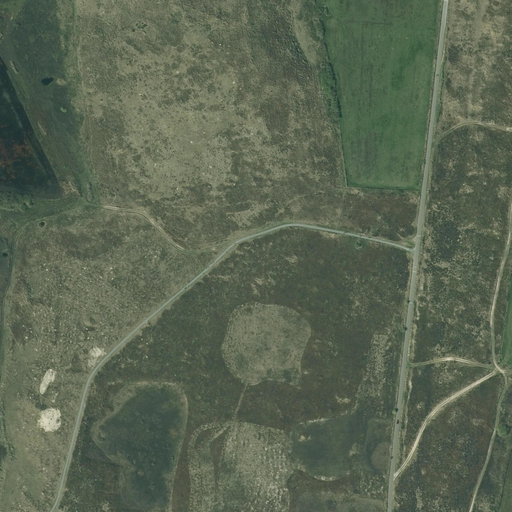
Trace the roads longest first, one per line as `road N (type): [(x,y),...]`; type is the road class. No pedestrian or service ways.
road 1 (unclassified): [(389,511),(445,0)]
road 2 (track): [(234,242),(183,250),(141,211),(85,204),(23,224),(0,346)]
road 3 (track): [(83,204),(64,146),(6,40),(23,0)]
road 4 (unknown): [(500,370),(490,317),(511,202)]
road 5 (track): [(391,479),(425,417),(500,370)]
road 6 (unknown): [(470,511),(505,388),(500,370)]
